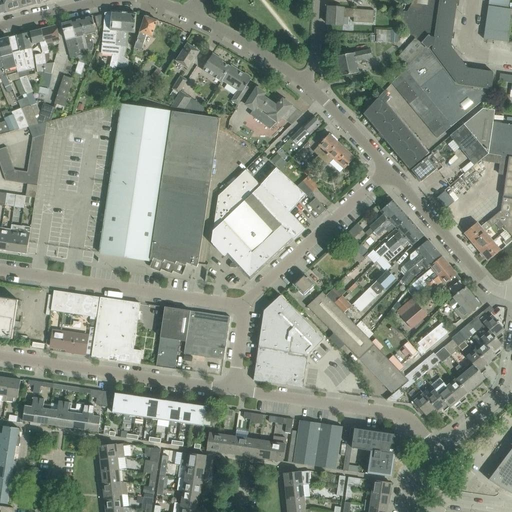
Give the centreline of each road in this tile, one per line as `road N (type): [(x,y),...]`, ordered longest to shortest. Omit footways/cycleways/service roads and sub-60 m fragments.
road 1 (residential): [(243,307),(0,271)]
road 2 (residential): [(233,390),(0,356)]
road 3 (residential): [(437,452),(402,419),(233,390)]
road 4 (unclassified): [(243,307),(388,172)]
road 5 (residential): [(511,294),(489,285),(388,172)]
road 6 (residential): [(308,86),(189,12)]
